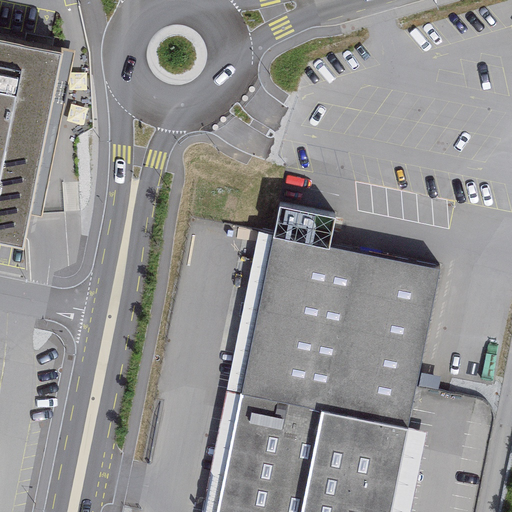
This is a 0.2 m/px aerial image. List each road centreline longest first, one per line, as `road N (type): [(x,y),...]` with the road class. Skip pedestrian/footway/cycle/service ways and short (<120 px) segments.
road 1 (primary): [(111,313),(72,511)]
road 2 (primary): [(126,93),(125,241)]
road 3 (primary): [(125,241),(173,118)]
